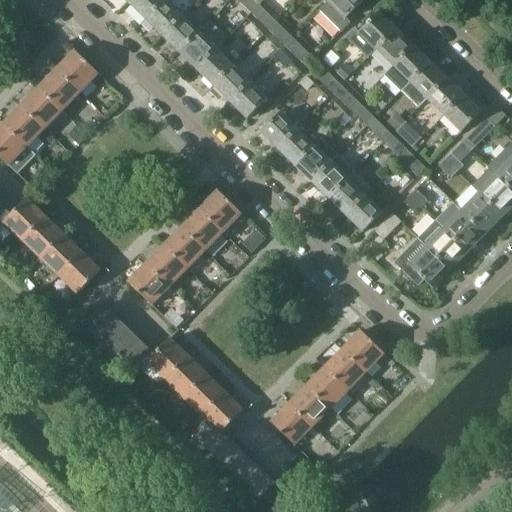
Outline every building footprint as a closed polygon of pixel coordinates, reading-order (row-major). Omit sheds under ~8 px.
[(164,0),(131,0),(129,3),(146,20),(165,0),(164,0)] [(165,0),(146,20),(163,37),(182,17),(165,0)] [(252,14),(259,6),(253,0),(249,0),(244,6),(252,14)] [(332,0),(329,3),(320,13),(341,33),(351,23),(347,18),(350,15),(364,0),(332,0)] [(261,23),(269,15),(259,6),(252,14),(261,23)] [(182,17),(163,37),(180,53),(199,34),(189,24),(194,20),(186,12),(182,17)] [(378,14),(359,33),(377,50),(396,30),(378,14)] [(269,30),(277,22),(269,15),(261,23),(269,30)] [(199,34),(180,53),(197,70),(216,50),(227,39),(210,22),(199,34)] [(285,31),(277,22),(269,30),(278,39),(285,31)] [(396,30),(377,50),(394,66),(413,47),(396,30)] [(286,47),(294,39),(285,31),(278,39),(286,47)] [(302,48),(294,39),(286,47),(295,56),(302,48)] [(394,66),(383,77),(400,93),(402,91),(410,83),(430,63),(413,47),(394,66)] [(311,56),(302,48),(295,56),(303,64),(311,56)] [(216,50),(197,70),(214,86),(233,67),(216,50)] [(281,51),(276,57),(287,68),(293,63),(281,51)] [(98,75),(75,52),(57,70),(80,93),(98,75)] [(331,53),(324,61),(332,68),(338,60),(331,53)] [(347,62),(337,73),(345,81),(355,70),(347,62)] [(410,83),(402,91),(420,108),(428,100),(447,80),(430,63),(410,83)] [(233,67),(214,86),(231,103),(250,84),(233,67)] [(324,69),(316,77),(325,86),(333,78),(324,69)] [(80,93),(57,70),(39,89),(63,112),(77,97),(80,93)] [(341,86),(333,78),(325,86),(333,94),(341,86)] [(447,80),(428,100),(445,116),(464,96),(447,80)] [(250,84),(231,103),(247,120),(266,100),(250,84)] [(342,102),(350,94),(341,86),(333,94),(342,102)] [(63,112),(39,89),(21,107),(45,130),(63,112)] [(80,93),(77,97),(83,103),(87,99),(80,93)] [(350,110),(358,102),(350,94),(342,102),(350,110)] [(464,96),(445,116),(461,132),(480,113),(464,96)] [(367,110),(358,102),(350,110),(359,118),(367,110)] [(45,130),(21,107),(3,125),(27,148),(41,134),(45,130)] [(375,119),(367,110),(359,118),(367,127),(375,119)] [(280,113),(261,132),(278,149),(302,125),(295,118),(290,122),(280,113)] [(396,114),(387,123),(397,132),(405,123),(396,114)] [(383,127),(375,119),(367,127),(376,135),(383,127)] [(472,151),(495,127),(486,119),(463,142),(472,151)] [(397,132),(396,132),(411,147),(421,138),(405,123),(397,132)] [(27,148),(3,125),(0,128),(0,157),(18,175),(35,157),(27,148)] [(302,125),(278,149),(295,165),(314,146),(321,139),(312,130),(310,133),(302,125)] [(392,135),(383,127),(376,135),(384,143),(392,135)] [(77,128),(68,137),(79,147),(88,138),(77,128)] [(45,130),(41,134),(50,143),(54,139),(45,130)] [(393,151),(400,143),(392,135),(384,143),(393,151)] [(314,146),(295,165),(312,182),(331,163),(338,156),(321,139),(314,146)] [(409,152),(400,143),(393,151),(401,160),(409,152)] [(488,167),(497,176),(511,190),(511,143),(488,167)] [(417,160),(409,152),(401,160),(410,168),(417,160)] [(452,154),(446,160),(458,172),(464,166),(452,154)] [(331,163),(312,182),(329,199),(348,179),(355,172),(338,156),(331,163)] [(426,168),(417,160),(410,168),(418,176),(426,168)] [(458,172),(446,160),(439,166),(452,179),(458,172)] [(348,179),(329,199),(346,216),(372,189),(355,172),(348,179)] [(503,217),(511,207),(511,190),(497,176),(479,194),(503,217)] [(372,189),(346,216),(363,232),(369,226),(389,206),(372,189)] [(416,190),(410,196),(422,209),(429,202),(416,190)] [(241,215),(218,192),(200,210),(223,233),(241,215)] [(485,235),(503,217),(479,194),(462,212),(485,235)] [(422,209),(410,196),(404,202),(416,215),(422,209)] [(21,241),(44,217),(27,200),(8,219),(9,219),(4,225),(21,241)] [(453,203),(435,221),(468,253),(485,235),(462,212),(453,203)] [(223,233),(200,210),(186,225),(182,228),(205,251),(223,233)] [(9,219),(8,219),(0,211),(0,228),(4,225),(9,219)] [(393,214),(382,225),(375,232),(383,240),(401,222),(393,214)] [(63,235),(44,217),(21,241),(39,259),(63,235)] [(450,271),(468,253),(435,221),(418,239),(450,271)] [(205,251),(182,228),(164,247),(188,270),(205,251)] [(81,253),(63,235),(39,259),(58,277),(81,253)] [(432,289),(450,271),(418,239),(394,263),(418,286),(424,281),(432,289)] [(188,270),(164,247),(146,265),(170,288),(188,270)] [(77,295),(100,271),(81,253),(58,277),(77,295)] [(170,288),(146,265),(129,283),(152,306),(170,288)] [(135,343),(117,326),(100,308),(82,326),(100,344),(126,369),(135,377),(148,364),(152,360),(135,343)] [(384,355),(361,332),(343,350),(366,374),(384,355)] [(189,358),(171,341),(171,340),(152,360),(148,364),(166,382),(189,358)] [(366,374),(343,350),(325,369),(349,392),(366,374)] [(207,376),(189,358),(166,382),(184,399),(207,376)] [(349,392),(325,369),(307,387),(331,410),(349,392)] [(226,394),(207,376),(184,399),(203,417),(226,394)] [(331,410),(307,387),(289,405),(313,428),(331,410)] [(223,433),(244,411),(226,394),(203,417),(220,434),(220,435),(223,432),(223,433)] [(313,428),(289,405),(271,423),(295,447),(313,428)] [(232,441),(223,433),(223,432),(220,435),(220,434),(209,446),(206,449),(215,458),(232,441)] [(197,457),(206,449),(209,446),(201,438),(190,450),(197,457)] [(240,450),(232,441),(215,458),(224,467),(240,450)] [(249,458),(240,450),(224,467),(232,475),(249,458)] [(258,467),(249,458),(232,475),(241,484),(258,467)] [(266,475),(258,467),(241,484),(250,492),(266,475)] [(275,483),(266,475),(250,492),(258,500),(275,483)] [(0,511),(5,511),(22,496),(0,476),(0,511)]
